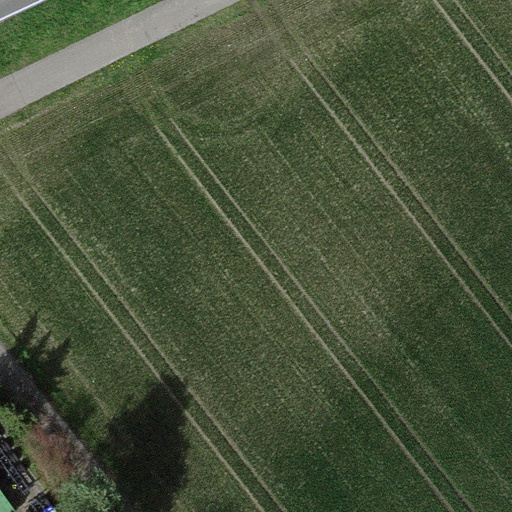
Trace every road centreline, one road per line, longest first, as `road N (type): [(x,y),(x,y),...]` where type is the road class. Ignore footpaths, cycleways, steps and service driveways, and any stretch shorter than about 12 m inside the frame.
road 1 (track): [(0,95),(194,0)]
road 2 (track): [(0,363),(113,511)]
